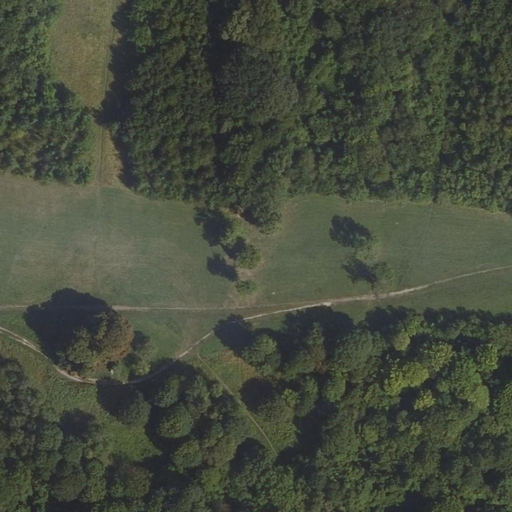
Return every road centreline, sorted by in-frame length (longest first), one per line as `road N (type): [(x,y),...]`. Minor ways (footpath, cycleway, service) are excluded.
road 1 (track): [(454,37),(437,187),(422,246),(393,293),(241,323),(154,375),(120,384),(74,379),(0,332)]
road 2 (track): [(0,307),(206,309),(341,300)]
